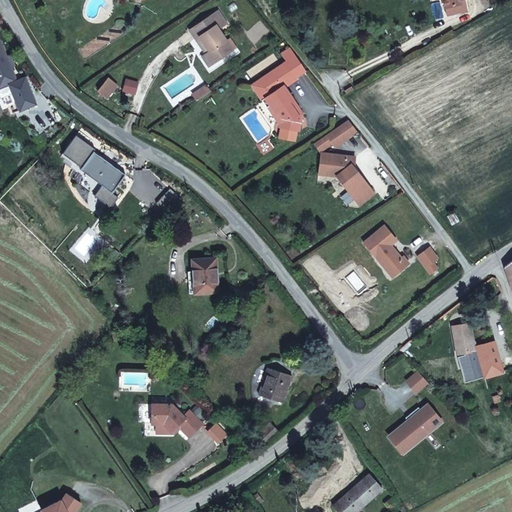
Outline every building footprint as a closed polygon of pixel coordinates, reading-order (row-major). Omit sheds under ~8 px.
[(467,0),(446,0),(448,12),(468,7),(467,0)] [(240,53),(222,27),(207,35),(214,53),(205,58),(212,71),(240,53)] [(0,40),(0,88),(9,85),(19,110),(36,104),(24,75),(16,78),(0,40)] [(286,115),(281,126),(307,134),(311,117),(298,88),(313,70),(303,54),(262,89),(286,115)] [(360,135),(352,122),(320,144),(328,153),(325,176),(343,179),(359,205),(383,190),(364,154),(343,149),(360,135)] [(74,136),(62,154),(111,189),(124,172),(74,136)] [(225,261),(199,263),(203,293),(226,291),(225,261)] [(475,322),(452,327),(460,357),(481,357),(489,384),(511,375),(511,371),(504,343),(483,348),(475,322)] [(299,377),(272,364),(256,388),(291,403),(299,377)] [(425,401),(386,435),(401,453),(441,419),(425,401)] [(183,404),(159,404),(156,434),(184,429),(193,435),(206,419),(195,406),(189,411),(183,404)] [(370,470),(332,503),(339,511),(356,511),(385,487),(370,470)] [(65,502),(47,511),(85,511),(91,499),(75,490),(65,502)]
